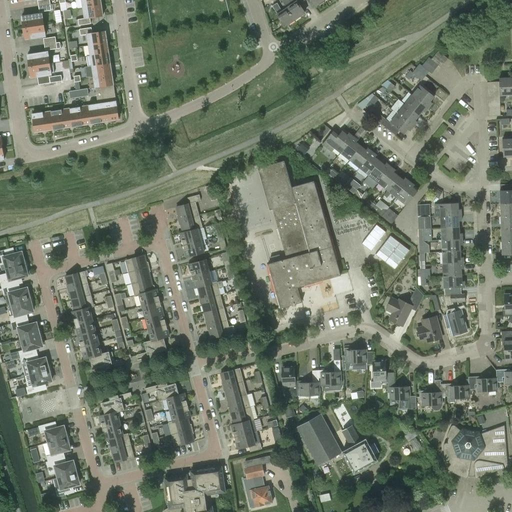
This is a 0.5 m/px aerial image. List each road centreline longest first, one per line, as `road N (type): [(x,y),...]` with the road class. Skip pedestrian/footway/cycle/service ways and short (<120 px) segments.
road 1 (residential): [(160,241),(41,275),(99,486)]
road 2 (residential): [(486,280),(488,335),(477,350),(420,363),(379,335),(353,329),(271,353)]
road 3 (residential): [(137,126),(25,151),(0,4)]
road 4 (residential): [(407,157),(466,81),(479,80),(483,186)]
road 5 (residential): [(99,486),(214,450),(193,363)]
road 6 (residential): [(275,53),(211,96),(137,126)]
road 7 (residential): [(137,126),(118,0)]
road 8 (residential): [(193,363),(160,241)]
